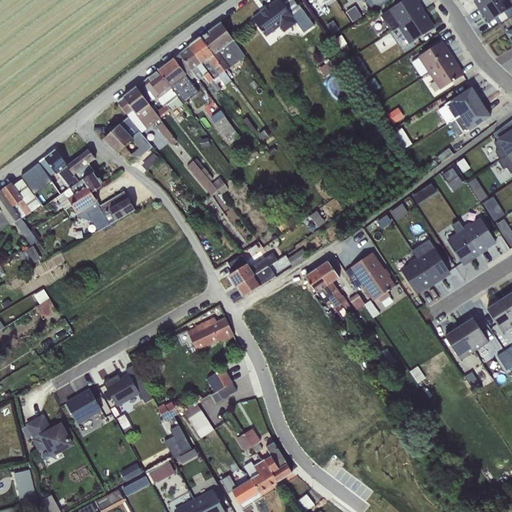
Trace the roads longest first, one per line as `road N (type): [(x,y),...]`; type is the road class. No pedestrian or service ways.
road 1 (residential): [(75,120),(164,197),(219,291)]
road 2 (residential): [(231,310),(285,438),(331,498)]
road 3 (residential): [(238,0),(75,120)]
road 4 (residential): [(219,291),(55,384)]
road 5 (unclassified): [(231,310),(360,225)]
